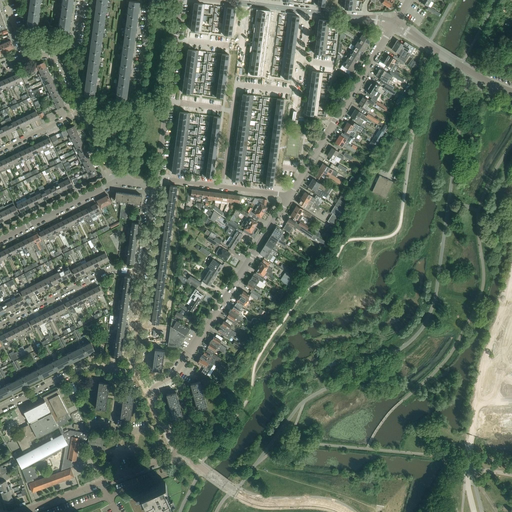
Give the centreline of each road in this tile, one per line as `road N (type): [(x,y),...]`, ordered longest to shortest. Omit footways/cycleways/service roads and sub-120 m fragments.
road 1 (residential): [(146,390),(177,370),(288,197)]
road 2 (residential): [(221,186),(245,3)]
road 3 (residential): [(151,0),(126,181)]
road 4 (tertiary): [(345,511),(323,503),(252,500),(180,453)]
road 5 (residential): [(156,177),(180,0)]
road 6 (tertiary): [(22,511),(180,453)]
road 7 (residential): [(0,326),(111,269),(143,273)]
road 8 (residential): [(0,410),(87,365),(136,370)]
road 9 (residential): [(335,120),(295,113),(308,12)]
road 10 (residential): [(511,92),(393,24)]
road 11 (residential): [(0,240),(115,181)]
